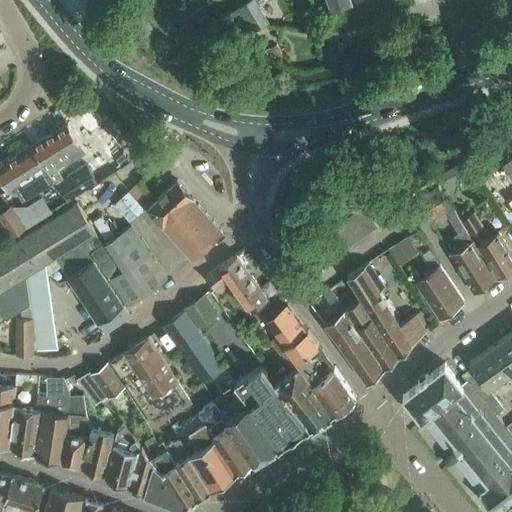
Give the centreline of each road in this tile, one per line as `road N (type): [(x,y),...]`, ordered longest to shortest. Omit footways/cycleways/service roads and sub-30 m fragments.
road 1 (residential): [(0,360),(47,364),(107,347),(253,220)]
road 2 (secondary): [(258,136),(307,135),(511,65)]
road 3 (secondary): [(258,136),(155,102),(98,66),(43,0)]
road 4 (unclassified): [(253,220),(294,294),(377,403)]
road 5 (residential): [(220,511),(229,498),(377,403)]
road 6 (residential): [(377,403),(511,295)]
road 7 (unclassified): [(377,403),(465,511)]
road 8 (residential): [(0,119),(32,76),(30,48),(3,0)]
